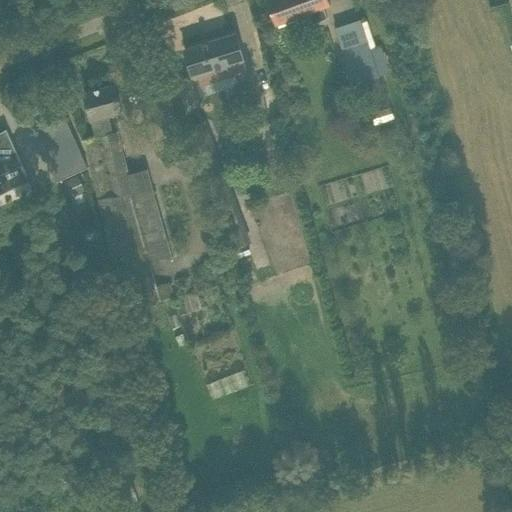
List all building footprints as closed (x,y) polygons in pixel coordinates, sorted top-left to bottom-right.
[(267,0),(266,1),(275,25),(309,12),(313,22),(327,17),(323,7),(330,5),(328,0),(267,0)] [(335,27),(353,82),(391,70),(382,44),(370,48),(360,18),(335,27)] [(185,50),(196,86),(247,71),(236,34),(185,50)] [(108,116),(122,112),(115,85),(84,93),(95,135),(83,138),(124,309),(161,300),(173,296),(169,282),(157,286),(151,264),(172,258),(153,190),(134,196),(117,132),(112,133),(108,116)] [(185,127),(231,249),(251,241),(205,119),(185,127)] [(0,188),(27,177),(6,129),(0,132),(0,188)] [(56,182),(69,176),(87,168),(80,150),(71,154),(48,164),(56,182)] [(78,176),(67,181),(74,195),(85,191),(78,176)]
